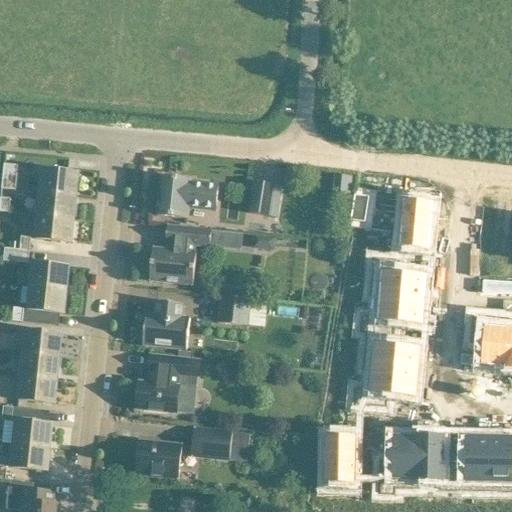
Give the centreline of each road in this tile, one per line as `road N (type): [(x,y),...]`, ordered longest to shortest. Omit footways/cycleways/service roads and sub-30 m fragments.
road 1 (residential): [(91,511),(117,141)]
road 2 (unclassified): [(511,176),(301,155)]
road 3 (unclassified): [(301,155),(314,0)]
road 4 (residential): [(246,151),(117,141)]
